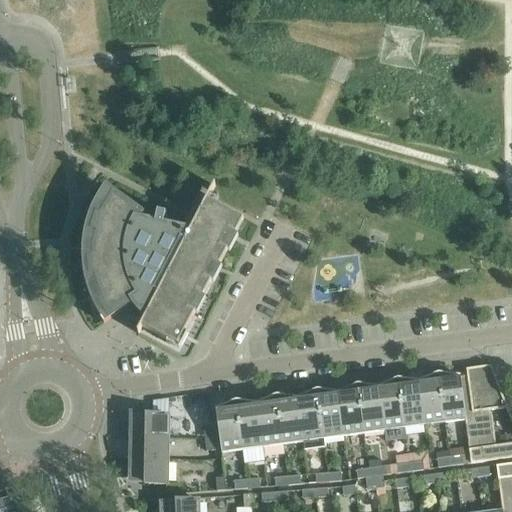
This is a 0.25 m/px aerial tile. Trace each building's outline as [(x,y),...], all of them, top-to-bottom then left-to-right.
[(93,303),(94,304),(95,310),(98,315),(100,320),(103,325),(132,304),(134,308),(129,313),(136,320),(141,316),(145,319),(137,334),(138,335),(142,329),(171,344),(178,330),(185,334),(199,307),(192,303),(200,288),(207,291),(243,220),(208,202),(215,187),(214,186),(190,233),(163,227),(166,215),(158,214),(155,225),(140,222),(141,220),(144,216),(112,193),(111,194),(111,195),(100,214),(93,211),(89,217),(87,222),(85,228),(84,233),(93,235),(91,257),(84,257),(83,257),(83,258),(83,264),(82,270),(83,276),(84,281),(93,279),(100,300),(94,303),(93,303)] [(459,378),(465,420),(471,465),(511,459),(511,444),(495,447),(491,411),(507,409),(490,367),(466,371),(467,378),(460,378),(459,378)] [(430,426),(445,424),(438,374),(419,382),(424,426),(430,425),(430,426)] [(459,421),(465,420),(459,378),(460,378),(460,377),(438,374),(445,424),(459,422),(459,421)] [(405,440),(404,429),(398,380),(378,388),(384,431),(386,443),(405,440)] [(419,427),(424,426),(419,382),(398,380),(404,429),(419,427)] [(350,437),(364,435),(357,385),(338,393),(344,437),(350,436),(350,437)] [(378,432),(384,431),(378,388),(357,385),(364,435),(378,433),(378,432)] [(309,442),(323,440),(317,391),(297,399),(303,442),(309,442)] [(338,438),(344,437),(338,393),(317,391),(323,440),(338,438)] [(269,448),(283,446),(276,396),(257,404),(263,448),(269,447),(269,448)] [(297,443),(303,442),(297,399),(276,396),(283,446),(298,444),(297,443)] [(155,415),(168,416),(170,403),(156,401),(155,415)] [(228,453),(243,451),(236,402),(215,410),(216,411),(221,453),(228,453)] [(257,449),(263,448),(257,404),(236,402),(243,451),(257,449)] [(131,413),(131,439),(168,440),(168,417),(152,417),(152,413),(131,413)] [(203,428),(205,441),(214,440),(212,427),(203,428)] [(131,439),(130,460),(168,461),(168,440),(131,439)] [(214,440),(205,441),(206,453),(215,452),(214,440)] [(462,457),(450,458),(451,467),(464,466),(462,457)] [(451,467),(450,458),(437,460),(438,469),(451,467)] [(168,461),(130,460),(130,480),(145,480),(145,486),(167,486),(168,461)] [(422,462),(409,464),(411,473),(423,471),(422,462)] [(411,473),(409,464),(396,466),(398,475),(411,473)] [(511,511),(511,465),(496,467),(502,511),(511,511)] [(382,468),(369,470),(370,481),(374,480),(383,479),(382,468)] [(489,468),(475,470),(477,479),(490,477),(489,468)] [(366,479),(366,481),(370,481),(369,470),(356,471),(357,480),(366,479)] [(477,479),(475,470),(463,472),(465,481),(477,479)] [(341,473),(328,474),(330,483),(342,482),(341,473)] [(330,483),(328,474),(315,475),(316,484),(330,483)] [(448,474),(435,475),(436,484),(450,483),(448,474)] [(436,484),(435,475),(423,477),(424,486),(436,484)] [(300,477),(288,478),(289,487),(301,486),(300,477)] [(289,487),(288,478),(275,479),(275,488),(289,487)] [(216,480),(217,492),(226,492),(225,479),(216,480)] [(385,489),(383,479),(374,480),(375,491),(385,489)] [(395,481),(396,490),(409,488),(408,479),(395,481)] [(259,480),(246,481),(247,490),(260,489),(259,480)] [(374,480),(370,481),(366,481),(367,492),(375,491),(374,480)] [(247,490),(246,481),(234,482),(235,491),(247,490)] [(342,488),(343,497),(356,495),(355,486),(342,488)] [(327,489),(314,490),(315,499),(328,498),(327,489)] [(315,499),(314,490),(302,491),(303,500),(315,499)] [(0,494),(0,511),(13,511),(7,492),(6,492),(6,493),(0,494)] [(287,493),(273,494),(274,503),(287,502),(287,493)] [(274,503),(273,494),(261,495),(262,504),(274,503)] [(243,496),(244,509),(253,508),(252,496),(243,496)] [(161,503),(161,511),(198,511),(198,502),(161,503)]
